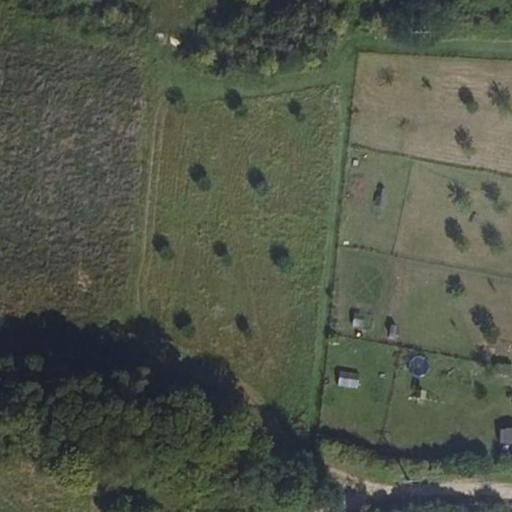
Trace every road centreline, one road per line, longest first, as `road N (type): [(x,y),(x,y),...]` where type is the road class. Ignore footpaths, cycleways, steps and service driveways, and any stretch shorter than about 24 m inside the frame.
road 1 (track): [(511,49),(356,47),(342,101),(304,470)]
road 2 (track): [(104,429),(154,58),(190,0)]
road 3 (track): [(382,486),(0,412)]
road 4 (track): [(511,493),(382,486)]
